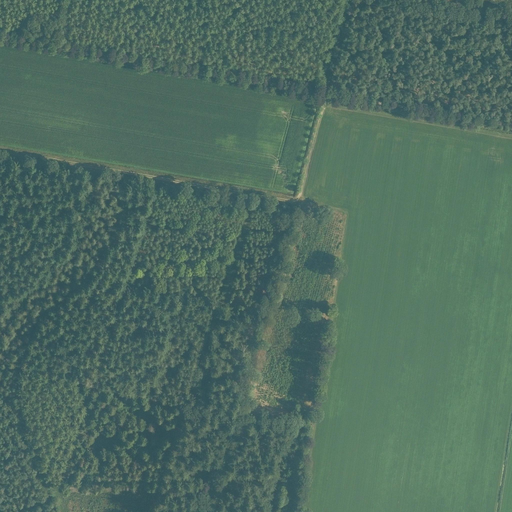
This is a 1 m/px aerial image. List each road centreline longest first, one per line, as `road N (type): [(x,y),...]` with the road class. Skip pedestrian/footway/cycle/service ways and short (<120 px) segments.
road 1 (track): [(325,95),(202,511)]
road 2 (track): [(325,95),(0,37)]
road 3 (track): [(0,149),(294,199)]
road 4 (track): [(511,129),(325,95)]
